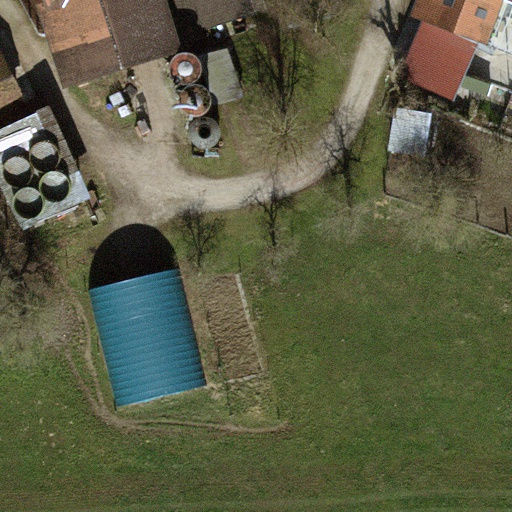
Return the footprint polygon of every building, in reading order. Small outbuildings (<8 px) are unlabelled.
[(47,0),(73,79),(174,46),(171,38),(267,7),(264,0),(47,0)] [(343,11),(340,0),(288,0),(296,24),(343,11)] [(511,0),(433,0),(426,19),(487,43),(503,0),(511,0)] [(0,104),(20,95),(0,50),(0,104)] [(194,58),(187,55),(180,57),(174,61),(171,68),(172,75),(175,81),(181,85),(189,85),(195,83),(200,77),(201,70),(199,63),(194,58)] [(204,87),(197,85),(190,86),(184,90),(181,97),(181,104),(185,110),(191,114),(198,115),(205,112),(210,106),(211,99),(209,92),(204,87)] [(423,156),(429,117),(402,114),(397,152),(423,156)] [(0,138),(0,156),(32,224),(86,198),(47,116),(0,138)] [(214,118),(207,116),(200,117),(195,122),(191,128),(192,135),(195,142),(202,145),(209,146),(215,143),(220,137),(221,130),(219,123),(214,118)] [(98,289),(132,407),(210,385),(176,267),(98,289)]
